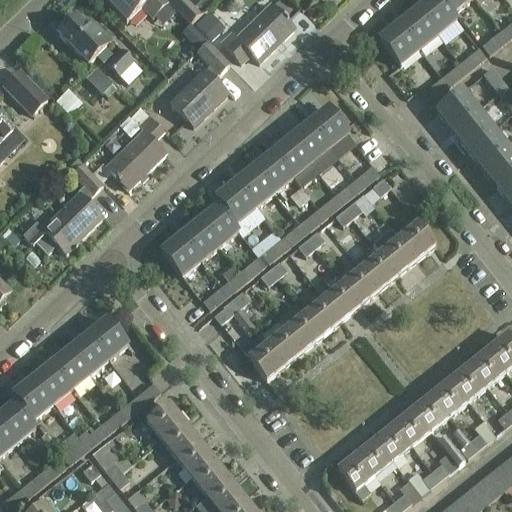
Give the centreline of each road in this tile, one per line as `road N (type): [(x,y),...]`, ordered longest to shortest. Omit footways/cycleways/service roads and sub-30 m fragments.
road 1 (residential): [(109,258),(309,511)]
road 2 (residential): [(109,258),(328,46)]
road 3 (residential): [(511,278),(328,46)]
road 4 (residential): [(0,363),(109,258)]
